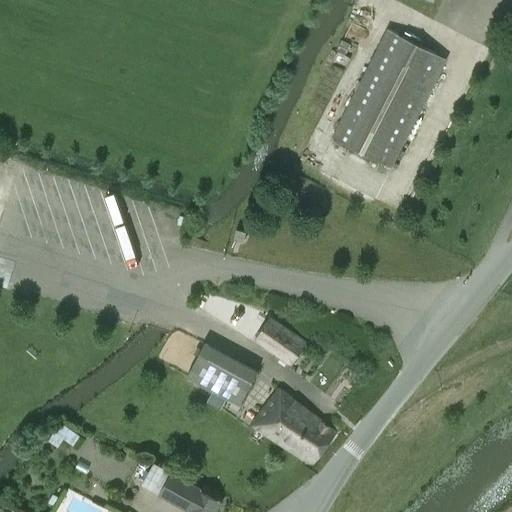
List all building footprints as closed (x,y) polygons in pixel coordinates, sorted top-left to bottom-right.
[(391,166),(446,58),(389,29),(334,137),(391,166)] [(0,203),(12,168),(4,165),(0,175),(0,203)] [(102,247),(82,176),(66,181),(63,171),(50,175),(48,168),(36,171),(57,242),(72,237),(74,244),(89,240),(91,250),(102,247)] [(148,254),(128,191),(115,195),(113,187),(100,191),(121,257),(136,252),(137,258),(148,254)] [(153,199),(141,202),(153,267),(165,265),(153,199)] [(246,232),(236,229),(234,239),(244,242),(246,232)] [(292,364),(307,343),(271,318),(256,338),(292,364)] [(210,339),(190,374),(244,404),(264,370),(210,339)] [(360,364),(352,358),(349,363),(347,365),(355,371),(360,364)] [(292,451),(317,418),(277,386),(274,390),(278,392),(253,424),(292,451)] [(325,424),(317,418),(292,451),(312,466),(337,434),(325,424)] [(74,445),(80,437),(61,423),(49,439),(58,445),(64,438),(74,445)] [(217,511),(223,502),(171,473),(153,463),(142,483),(190,509),(188,511),(217,511)] [(201,474),(205,467),(197,463),(193,470),(201,474)]
